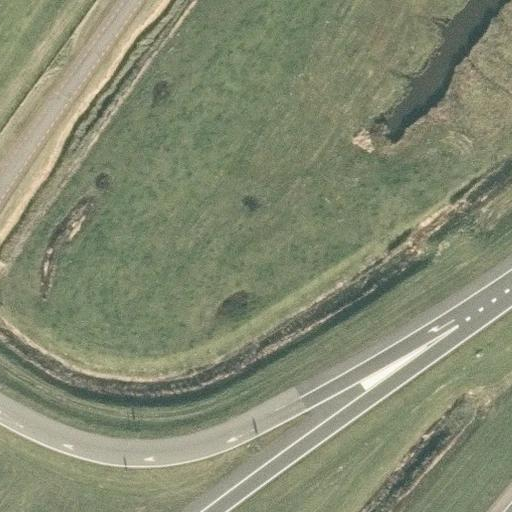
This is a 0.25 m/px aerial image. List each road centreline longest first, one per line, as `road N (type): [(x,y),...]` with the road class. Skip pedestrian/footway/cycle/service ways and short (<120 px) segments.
road 1 (motorway): [(489,310),(194,453),(94,453),(0,414)]
road 2 (motorway): [(489,310),(211,511)]
road 3 (tertiary): [(0,185),(132,0)]
